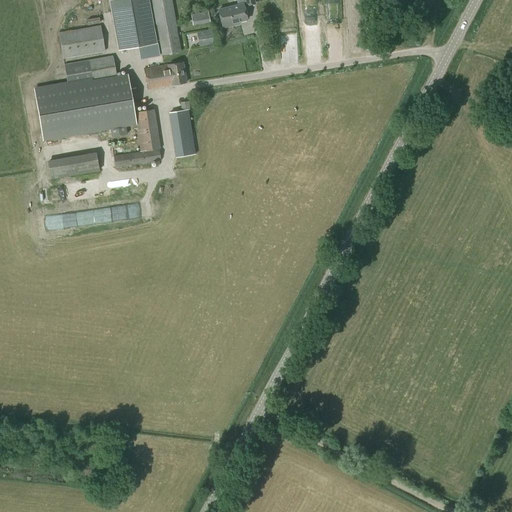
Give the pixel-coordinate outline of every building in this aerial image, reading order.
[(111,0),(109,1),(119,52),(157,45),(148,0),(111,0)] [(151,0),(151,2),(162,56),(181,52),(171,0),(151,0)] [(314,48),(311,0),(298,0),(301,49),(314,48)] [(240,23),(248,21),(243,3),(217,10),(222,30),(240,25),(240,23)] [(208,12),(190,15),(193,26),(210,23),(208,12)] [(58,33),(63,59),(105,52),(100,26),(58,33)] [(211,30),(197,33),(199,47),(213,44),(211,30)] [(113,56),(64,65),(67,82),(92,77),(93,81),(117,77),(113,56)] [(147,90),(171,86),(187,84),(183,62),(167,65),(144,69),(147,90)] [(67,82),(33,88),(42,141),(109,129),(111,137),(127,134),(125,126),(136,124),(128,75),(117,77),(93,81),(92,77),(67,82)] [(181,111),(168,113),(174,152),(175,158),(195,155),(188,111),(190,111),(188,101),(179,103),(181,111)] [(113,156),(115,168),(161,161),(159,150),(160,150),(154,110),(137,112),(143,152),(113,156)] [(45,176),(95,169),(93,154),(73,157),(72,150),(42,154),(45,176)] [(94,176),(59,181),(61,192),(95,188),(94,176)] [(42,184),(43,204),(52,203),(51,184),(42,184)]
